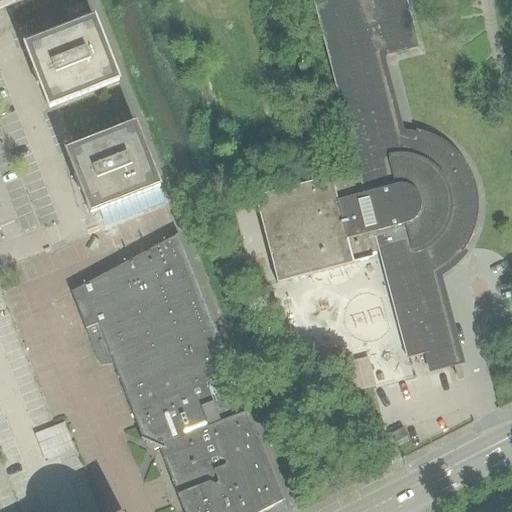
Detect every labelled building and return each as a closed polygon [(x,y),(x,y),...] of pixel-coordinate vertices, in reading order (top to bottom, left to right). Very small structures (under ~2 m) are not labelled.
[(0,0),(0,9),(17,0),(0,0)] [(314,0),(361,172),(254,200),(277,285),(381,257),(408,360),(433,352),(437,366),(451,363),(455,376),(456,375),(430,277),(439,273),(447,267),(455,260),(461,253),(467,245),(471,236),(474,226),(476,216),(477,206),(477,201),(476,191),(473,182),(470,173),(467,168),(462,160),(456,152),(452,149),(444,142),(436,137),(427,133),(417,130),(412,129),(402,128),(392,128),(374,60),(417,49),(404,0),(314,0)] [(55,108),(118,83),(93,19),(71,28),(32,43),(23,47),(36,80),(48,111),(55,108)] [(158,189),(160,189),(135,125),(71,150),(64,152),(89,216),(98,213),(113,207),(158,189)] [(158,189),(113,207),(119,222),(164,204),(158,189)] [(182,511),(264,511),(281,503),(282,503),(283,503),(283,502),(282,502),(270,471),(251,424),(178,236),(70,294),(97,363),(110,358),(137,428),(139,435),(153,440),(164,436),(168,444),(158,448),(182,511)] [(346,372),(354,401),(375,395),(368,366),(346,372)] [(57,428),(36,437),(47,464),(76,452),(64,425),(57,428)] [(402,429),(390,436),(395,444),(407,437),(402,429)]
